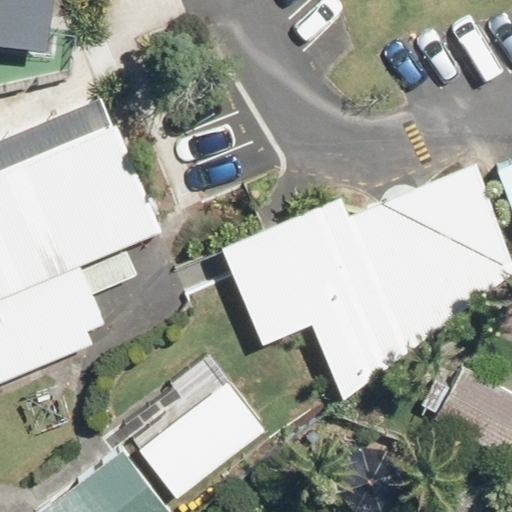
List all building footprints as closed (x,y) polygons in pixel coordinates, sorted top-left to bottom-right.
[(0,0),(0,45),(47,52),(53,0),(0,0)] [(0,285),(160,220),(116,117),(0,164),(0,285)] [(342,202),(226,249),(265,343),(314,323),(346,399),(511,275),(511,257),(475,167),(349,219),(342,202)] [(85,256),(0,291),(0,377),(116,329),(85,256)] [(511,380),(469,356),(439,407),(511,448),(511,380)] [(228,384),(140,451),(178,500),(266,433),(228,384)] [(168,511),(125,454),(46,511),(168,511)]
